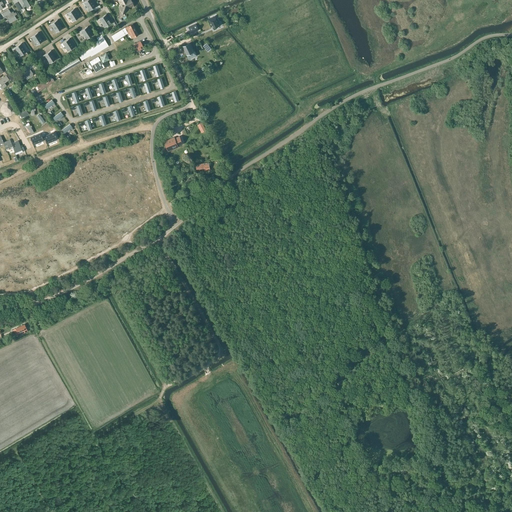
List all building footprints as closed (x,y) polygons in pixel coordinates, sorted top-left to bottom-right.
[(18,11),(22,9),(21,7),(22,6),(19,0),(12,0),(14,4),(18,11)] [(86,0),(81,4),(82,4),(84,2),(89,10),(89,11),(98,5),(95,6),(91,0),(86,0)] [(118,0),(121,4),(120,7),(122,11),(122,12),(127,10),(128,7),(133,4),(134,7),(131,0),(118,0)] [(5,16),(6,18),(14,13),(13,11),(11,12),(9,9),(1,13),(3,17),(5,16)] [(74,9),(65,15),(67,13),(73,21),(72,21),(72,22),(81,16),(78,17),(73,9),(74,9)] [(14,13),(6,18),(7,20),(10,23),(16,19),(14,15),(17,14),(16,12),(14,13)] [(106,14),(97,20),(100,19),(105,27),(104,27),(113,21),(111,23),(105,15),(106,14)] [(216,15),(208,18),(213,29),(213,28),(220,25),(216,15)] [(57,20),(48,26),(51,24),(56,32),(55,32),(55,33),(64,27),(62,28),(57,20)] [(196,23),(189,27),(191,32),(198,28),(196,23)] [(129,34),(131,38),(138,35),(132,24),(126,27),(124,28),(127,32),(128,34),(129,34)] [(88,26),(78,32),(79,32),(81,31),(86,39),(85,39),(86,39),(95,33),(92,35),(87,27),(88,26)] [(123,29),(111,36),(115,41),(124,35),(123,34),(127,32),(124,28),(123,29)] [(38,32),(29,38),(31,37),(37,45),(36,45),(45,39),(42,41),(37,33),(38,32)] [(96,38),(98,40),(77,53),(82,60),(90,55),(91,56),(108,46),(102,35),(96,38)] [(69,38),(60,44),(63,43),(68,51),(67,51),(76,45),(74,47),(69,39),(69,38)] [(136,51),(143,48),(140,42),(133,45),(136,51)] [(21,43),(12,49),(15,48),(20,55),(19,56),(28,50),(26,52),(21,44),(21,43)] [(182,46),(189,59),(196,55),(190,43),(182,46)] [(51,50),(42,56),(44,55),(49,63),(52,61),(55,64),(60,61),(57,55),(54,57),(50,51),(51,51),(51,50)] [(66,62),(55,68),(58,74),(80,61),(76,55),(66,61),(66,62)] [(98,56),(89,62),(96,72),(104,67),(98,56)] [(30,61),(23,66),(24,68),(23,69),(25,72),(23,74),(27,79),(33,75),(32,74),(33,73),(29,69),(33,66),(30,61)] [(7,69),(4,71),(11,81),(15,79),(7,69)] [(6,75),(0,79),(0,84),(1,85),(0,85),(0,87),(1,89),(6,86),(4,83),(9,80),(6,75)] [(54,81),(51,76),(34,88),(37,92),(54,81)] [(46,109),(54,103),(52,100),(43,106),(46,109)] [(55,121),(63,115),(61,112),(52,118),(55,121)] [(41,124),(44,122),(39,114),(35,116),(41,124)] [(206,130),(202,122),(197,125),(202,133),(206,130)] [(30,134),(33,132),(28,123),(25,125),(30,134)] [(64,134),(72,128),(70,124),(61,130),(64,134)] [(44,136),(43,136),(46,144),(48,143),(47,142),(55,139),(56,140),(57,139),(55,134),(54,133),(54,132),(49,134),(44,136)] [(31,137),(30,137),(33,145),(34,144),(34,143),(42,140),(42,141),(43,140),(41,135),(40,134),(41,134),(40,133),(35,135),(31,137)] [(174,138),(165,142),(168,151),(173,149),(172,146),(182,142),(179,137),(175,139),(174,138)] [(10,140),(3,142),(3,143),(6,149),(12,146),(10,140)] [(15,147),(13,148),(15,154),(22,152),(24,151),(23,147),(20,147),(19,145),(18,141),(15,142),(16,144),(14,145),(15,147)] [(185,174),(195,170),(193,165),(184,169),(185,174)] [(25,324),(16,328),(18,333),(23,330),(24,332),(28,331),(27,328),(25,324)]
